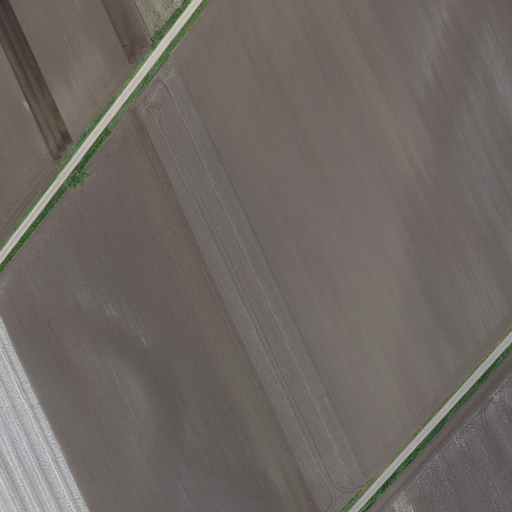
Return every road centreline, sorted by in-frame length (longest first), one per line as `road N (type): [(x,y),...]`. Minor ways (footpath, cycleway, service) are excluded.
road 1 (track): [(198,0),(0,257)]
road 2 (track): [(511,337),(355,511)]
